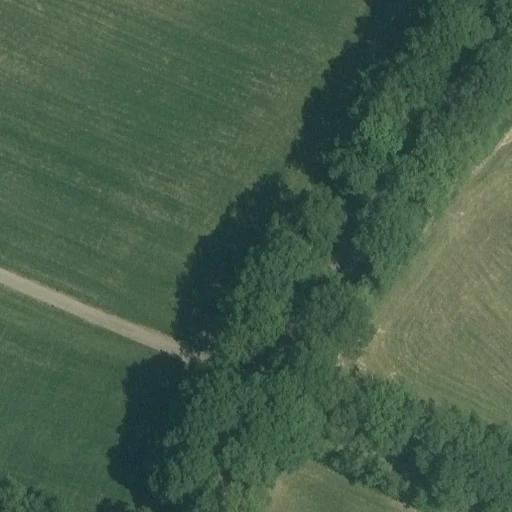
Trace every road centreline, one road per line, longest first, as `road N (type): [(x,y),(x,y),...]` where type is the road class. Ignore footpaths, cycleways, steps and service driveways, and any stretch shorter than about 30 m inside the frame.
road 1 (unclassified): [(208,511),(308,314),(511,12)]
road 2 (track): [(263,396),(0,284)]
